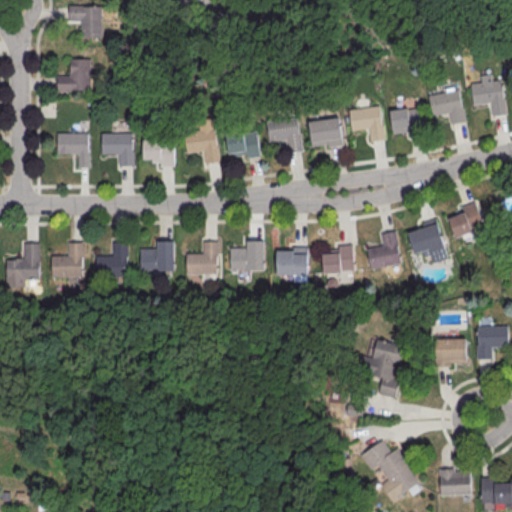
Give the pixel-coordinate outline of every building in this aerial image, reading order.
[(69,6),(102,6),(102,37),(82,38),(81,21),(69,21),(69,6)] [(70,59),(91,59),(91,91),(58,91),(57,76),(70,76),(70,59)] [(471,85),(482,83),(481,76),(491,75),(492,82),(501,81),(504,99),(505,99),(507,115),(492,117),(490,103),(474,106),(471,85)] [(428,95),(460,88),(467,122),(453,124),(450,112),(433,115),(428,95)] [(350,110),(380,106),(383,121),(384,121),(386,140),(371,142),(369,129),(353,131),(350,110)] [(421,107),(425,132),(411,134),(411,131),(394,134),(390,110),(409,107),(409,109),(421,107)] [(267,122),(297,117),(300,133),(301,133),(303,152),(288,154),(286,140),(270,143),(267,122)] [(309,123),(339,118),(344,145),(329,147),(329,143),(312,146),(309,123)] [(185,133),(215,128),(218,144),(219,144),(221,163),(206,165),(204,152),(188,154),(185,133)] [(226,134),(257,130),(261,156),(247,159),(247,155),(230,157),(226,134)] [(58,133),(89,133),(90,167),(78,168),(78,154),(58,154),(58,133)] [(103,134),(133,133),(133,151),(134,151),(135,166),(120,166),(119,154),(103,154),(103,134)] [(143,140),(162,140),(162,141),(174,141),(175,167),(162,167),(162,163),(152,163),(152,160),(143,160),(143,140)] [(475,202),(485,225),(473,230),(473,232),(457,238),(449,219),(465,212),(463,208),(475,202)] [(437,218),(449,258),(434,263),(432,255),(424,257),(422,252),(415,254),(409,233),(424,228),(422,223),(437,218)] [(382,235),(396,232),(403,263),(371,270),(367,249),(384,245),(382,235)] [(187,254),(187,276),(218,275),(217,241),(204,241),(204,254),(187,254)] [(230,249),(231,271),(265,270),(264,241),(247,241),(247,249),(230,249)] [(141,250),(141,271),(175,271),(175,242),(158,242),(158,249),(141,250)] [(52,256),(53,278),(83,277),(82,243),(69,243),(69,256),(52,256)] [(97,256),(97,278),(128,277),(127,243),(113,243),(114,256),(97,256)] [(8,258),(9,279),(39,279),(39,244),(25,245),(25,257),(8,258)] [(339,246),(354,245),(355,270),(342,271),(342,273),(324,274),(323,254),(332,254),(332,250),(339,250),(339,246)] [(277,251),(278,275),(309,275),(309,247),(293,247),(293,251),(277,251)] [(476,327),(508,326),(508,348),(492,348),(492,359),(477,359),(476,327)] [(436,339),(467,339),(468,363),(452,363),(452,367),(437,367),(436,339)] [(378,341),(405,347),(401,363),(398,363),(394,378),(401,380),(396,399),(379,395),(383,379),(353,372),(357,354),(374,358),(378,341)] [(362,456),(383,441),(392,454),(399,449),(413,468),(411,470),(420,483),(394,502),(383,485),(389,481),(379,466),(373,470),(362,456)] [(440,470),(441,496),(471,495),(471,472),(455,473),(455,469),(440,470)] [(480,479),(481,505),(511,504),(511,482),(495,482),(495,478),(480,479)]
